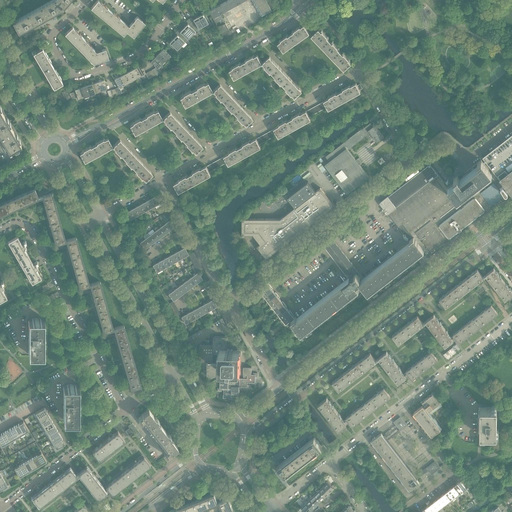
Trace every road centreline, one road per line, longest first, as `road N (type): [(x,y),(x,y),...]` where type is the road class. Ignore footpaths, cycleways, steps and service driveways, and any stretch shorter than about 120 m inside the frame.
road 1 (residential): [(162,179),(353,72),(363,74),(410,161)]
road 2 (residential): [(245,435),(488,244)]
road 3 (residential): [(479,233),(278,389)]
road 4 (residential): [(127,411),(35,234),(13,222),(0,230)]
road 5 (residential): [(87,131),(288,19)]
road 6 (residential): [(230,300),(410,161)]
road 7 (residential): [(51,37),(77,76),(141,53),(179,0)]
road 8 (tertiary): [(88,222),(172,374)]
road 9 (tertiary): [(182,366),(99,216)]
road 10 (residential): [(0,506),(127,411)]
road 11 (residential): [(409,504),(452,472),(401,406)]
road 12 (residential): [(410,161),(441,138),(473,158),(511,127)]
